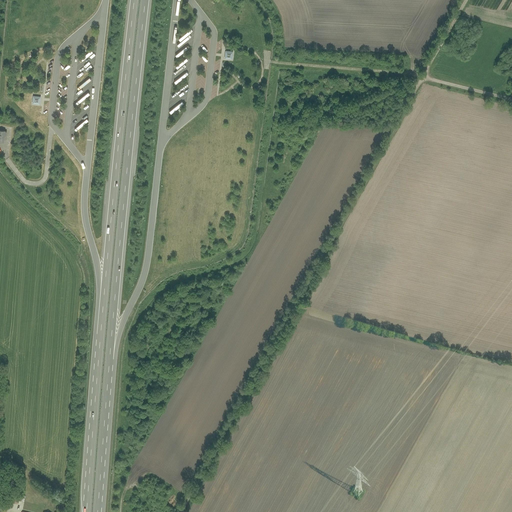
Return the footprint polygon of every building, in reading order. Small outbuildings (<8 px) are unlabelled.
[(227,51),(226,59),(234,60),(235,52),(227,51)] [(53,77),(55,56),(46,56),(45,76),(53,77)] [(185,59),(175,68),(176,70),(187,61),(185,59)] [(33,95),(32,103),(40,104),(40,96),(33,95)] [(20,496),(9,493),(7,502),(18,505),(20,496)]
